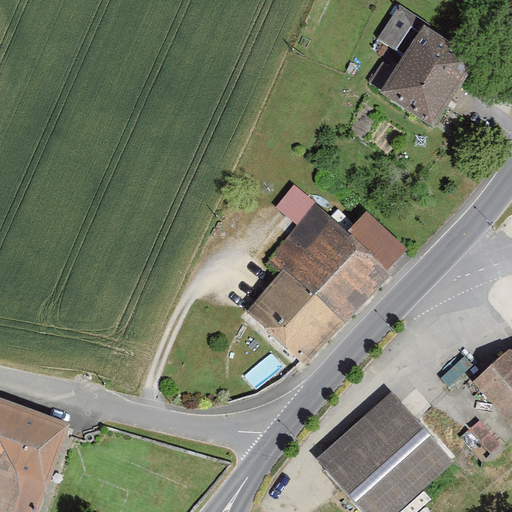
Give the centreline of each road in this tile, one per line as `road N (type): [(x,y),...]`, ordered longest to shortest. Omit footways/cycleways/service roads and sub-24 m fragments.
road 1 (tertiary): [(511,174),(280,436)]
road 2 (unclassified): [(280,436),(0,384)]
